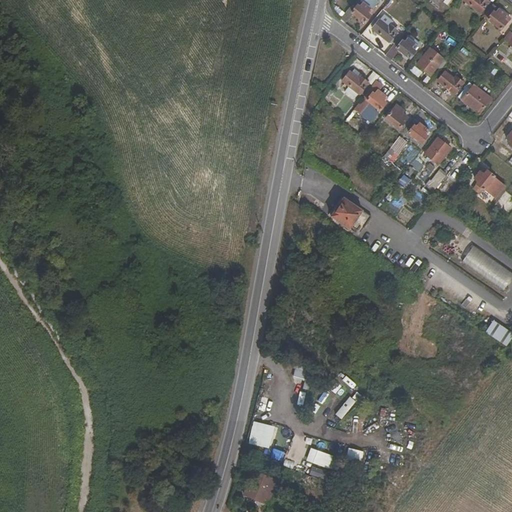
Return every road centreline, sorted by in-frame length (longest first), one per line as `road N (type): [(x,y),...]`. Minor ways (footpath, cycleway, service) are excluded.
road 1 (tertiary): [(210,511),(260,312),(315,18)]
road 2 (residential): [(315,18),(482,145)]
